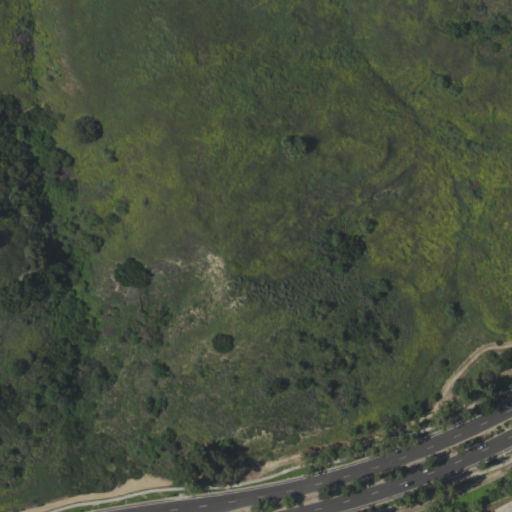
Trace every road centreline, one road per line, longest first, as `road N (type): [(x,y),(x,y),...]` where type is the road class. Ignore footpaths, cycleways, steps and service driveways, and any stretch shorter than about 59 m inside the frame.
road 1 (primary): [(511,409),(368,470),(191,508)]
road 2 (primary): [(305,511),(375,494),(511,434)]
